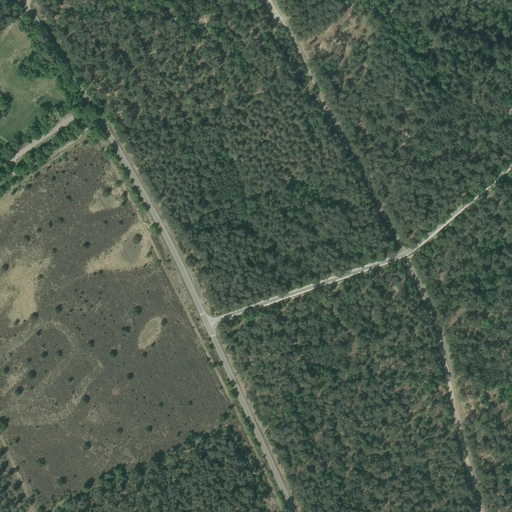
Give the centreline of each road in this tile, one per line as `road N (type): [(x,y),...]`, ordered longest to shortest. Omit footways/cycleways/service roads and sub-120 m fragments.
road 1 (track): [(483,511),(429,308),(269,0)]
road 2 (tertiary): [(207,324),(104,125),(20,0)]
road 3 (unclassified): [(207,324),(411,250),(511,165)]
road 4 (tertiary): [(293,511),(207,324)]
road 5 (track): [(511,63),(476,75),(361,177)]
